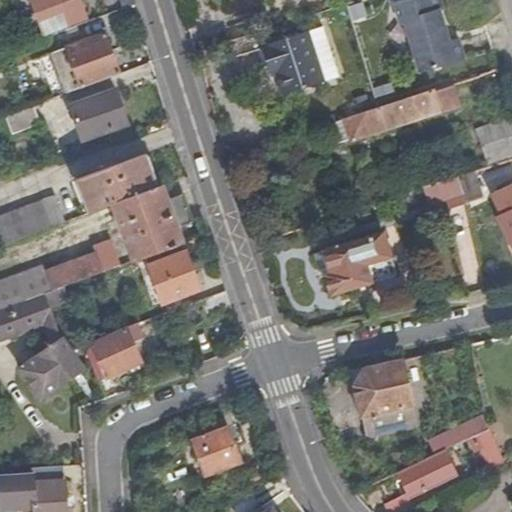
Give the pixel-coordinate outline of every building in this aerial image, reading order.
[(79,0),(30,0),(43,33),(86,17),(79,0)] [(407,23),(422,72),(466,58),(459,38),(446,42),(436,12),(444,10),(441,0),(407,0),(394,4),(401,25),(407,23)] [(339,77),(323,27),(261,45),(265,63),(272,62),(282,94),(339,77)] [(50,55),(64,95),(118,75),(104,35),(50,55)] [(425,92),(431,114),(457,106),(451,84),(425,92)] [(343,118),(350,138),(350,140),(431,114),(425,92),(377,108),(343,118)] [(113,93),(69,109),(80,141),(125,124),(113,93)] [(38,127),(31,107),(2,117),(10,137),(38,127)] [(343,118),(333,122),(339,142),(350,138),(343,118)] [(489,152),(511,144),(511,139),(508,127),(483,135),(489,152)] [(75,181),(87,215),(112,205),(155,190),(143,156),(75,181)] [(464,204),(456,178),(423,188),(428,205),(446,200),(449,208),(464,204)] [(155,190),(112,205),(121,230),(125,229),(129,238),(125,241),(133,262),(144,257),(157,253),(180,244),(175,229),(188,224),(178,197),(165,202),(160,188),(155,190)] [(0,219),(0,246),(63,224),(55,200),(0,219)] [(330,273),(324,275),(330,294),(394,273),(381,231),(323,250),(330,273)] [(0,280),(0,310),(63,288),(120,266),(110,242),(91,248),(94,256),(44,274),(41,266),(0,280)] [(197,290),(180,244),(157,253),(161,262),(148,267),(162,304),(197,290)] [(144,257),(148,267),(161,262),(157,253),(144,257)] [(0,310),(0,341),(31,331),(49,348),(17,368),(38,400),(82,370),(60,341),(49,309),(68,302),(63,288),(0,310)] [(97,343),(95,338),(83,342),(103,400),(115,395),(105,373),(141,357),(134,337),(144,333),(140,322),(130,325),(130,327),(97,343)] [(416,429),(402,361),(350,372),(361,419),(364,419),(369,441),(416,429)] [(204,477),(239,464),(228,431),(192,444),(204,477)] [(412,454),(417,465),(435,456),(430,445),(412,454)] [(456,475),(444,452),(435,456),(417,465),(398,474),(409,498),(456,475)] [(64,511),(63,470),(31,473),(32,481),(2,482),(2,483),(0,483),(0,511),(21,511),(20,511),(64,511)]
